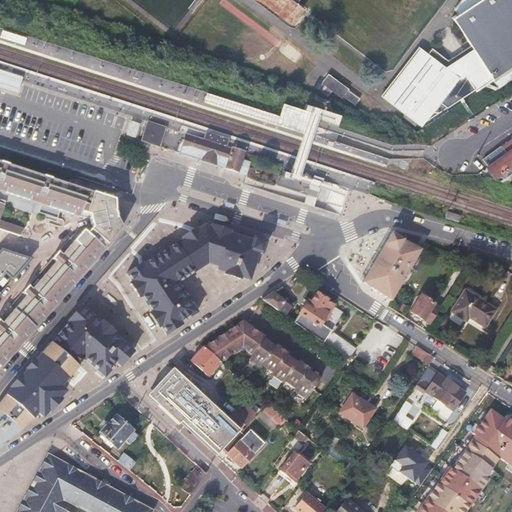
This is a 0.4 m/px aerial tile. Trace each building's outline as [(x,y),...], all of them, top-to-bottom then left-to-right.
[(308,10),(294,0),(259,0),(291,24),(295,18),(300,22),(308,10)] [(453,18),(472,46),(449,61),(432,50),(427,55),(420,49),(381,97),(418,127),(483,87),(483,88),(496,90),(511,80),(511,0),(462,0),(455,10),(458,14),(453,18)] [(120,63),(0,29),(0,41),(116,75),(120,63)] [(0,87),(2,88),(15,92),(17,93),(18,93),(20,94),(23,82),(25,78),(20,76),(7,72),(0,70),(0,87)] [(360,99),(349,90),(349,89),(329,74),(318,89),(329,97),(333,91),(343,98),(344,96),(356,105),(360,99)] [(279,115),(206,92),(202,102),(275,125),(279,115)] [(283,103),(279,115),(275,125),(275,126),(304,135),(312,112),(306,111),(283,103)] [(74,147),(80,128),(47,117),(41,136),(74,147)] [(138,139),(143,124),(132,121),(127,136),(138,139)] [(166,127),(147,121),(141,141),(149,143),(160,147),(166,127)] [(185,133),(179,153),(194,158),(206,162),(209,163),(212,164),(222,167),(246,175),(250,162),(243,159),(245,153),(235,150),(229,148),(230,144),(232,139),(205,130),(204,135),(202,139),(185,133)] [(502,179),(511,172),(511,158),(508,152),(487,168),(492,175),(502,179)] [(91,188),(0,158),(0,186),(11,190),(37,199),(78,212),(79,209),(87,211),(91,218),(116,214),(112,195),(91,188)] [(506,184),(511,180),(511,172),(502,179),(499,181),(506,184)] [(323,181),(324,179),(315,176),(314,178),(313,181),(312,185),(321,188),(322,184),(323,181)] [(29,225),(37,199),(11,190),(6,206),(0,204),(0,227),(19,233),(29,225)] [(0,366),(120,228),(115,220),(86,228),(81,234),(78,232),(69,241),(66,239),(0,314),(0,366)] [(205,224),(124,274),(168,337),(202,316),(180,286),(214,266),(256,282),(265,256),(266,257),(271,243),(259,239),(259,240),(205,224)] [(394,300),(423,250),(392,232),(363,282),(394,300)] [(8,277),(26,258),(0,249),(0,272),(1,271),(8,277)] [(496,311),(465,291),(451,312),(467,322),(470,318),(485,328),(496,311)] [(290,307),(271,293),(260,300),(283,316),(290,307)] [(334,333),(337,328),(334,326),(343,312),(326,301),(327,300),(317,293),(311,302),(308,301),(300,313),(293,323),(344,357),(348,361),(357,349),(334,333)] [(434,305),(421,296),(410,312),(424,320),(431,325),(441,309),(434,305)] [(105,377),(137,354),(80,308),(14,382),(0,400),(0,448),(70,401),(63,394),(90,364),(105,377)] [(253,355),(263,340),(265,338),(242,322),(235,326),(237,329),(233,332),(231,329),(203,348),(221,363),(243,348),(253,355)] [(263,365),(275,348),(263,340),(253,355),(249,360),(260,368),(263,365)] [(275,373),(287,356),(288,354),(276,346),(275,348),(263,365),(275,373)] [(434,358),(417,346),(413,352),(412,354),(413,355),(429,365),(434,358)] [(208,376),(221,363),(203,348),(191,361),(208,376)] [(285,381),(297,364),(287,356),(275,373),(273,377),(283,384),(285,381)] [(343,368),(348,361),(344,357),(339,365),(343,368)] [(297,389),(309,372),(311,370),(299,361),(297,364),(285,381),(297,389)] [(465,393),(437,373),(436,375),(427,369),(416,385),(431,396),(428,401),(438,407),(441,403),(453,411),(465,393)] [(309,397),(321,380),(309,372),(297,389),(295,392),(307,400),(309,397)] [(154,398),(216,456),(223,449),(240,431),(225,417),(181,378),(178,375),(154,398)] [(362,428),(374,410),(352,395),(339,413),(362,428)] [(278,411),(269,404),(268,403),(262,408),(273,418),(278,411)] [(453,411),(441,403),(438,407),(450,415),(453,411)] [(240,431),(261,410),(255,405),(249,411),(246,408),(242,412),(236,406),(225,417),(240,431)] [(511,511),(511,424),(491,410),(418,511),(511,511)] [(281,426),(287,419),(280,413),(278,411),(273,418),(272,419),(281,426)] [(115,416),(99,434),(117,449),(124,441),(129,445),(137,436),(115,416)] [(252,455),(263,443),(250,431),(246,436),(240,431),(223,449),(228,453),(227,454),(241,468),(253,456),(252,455)] [(292,453),(280,470),(296,482),(308,465),(292,453)] [(149,511),(44,455),(12,511),(149,511)] [(134,463),(124,455),(118,462),(129,470),(134,463)] [(133,474),(139,467),(134,463),(129,470),(133,474)] [(191,494),(207,474),(206,473),(199,467),(194,472),(193,471),(181,486),(191,494)] [(322,511),(325,509),(306,494),(294,508),(298,511),(322,511)] [(362,511),(347,499),(335,511),(362,511)]
